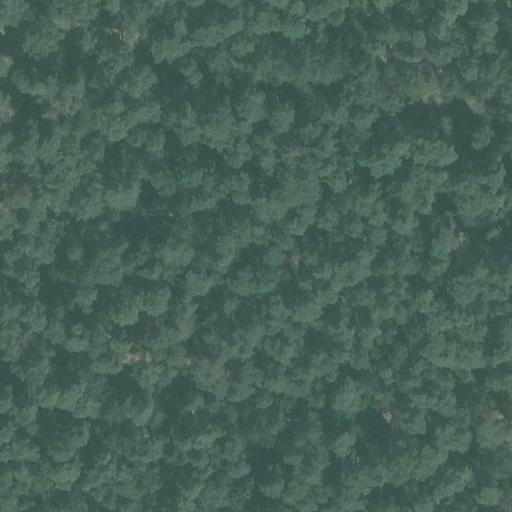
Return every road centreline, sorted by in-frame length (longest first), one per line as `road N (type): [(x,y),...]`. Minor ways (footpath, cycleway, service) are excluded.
road 1 (track): [(0,327),(511,435)]
road 2 (track): [(511,110),(0,23)]
road 3 (track): [(18,26),(0,266)]
